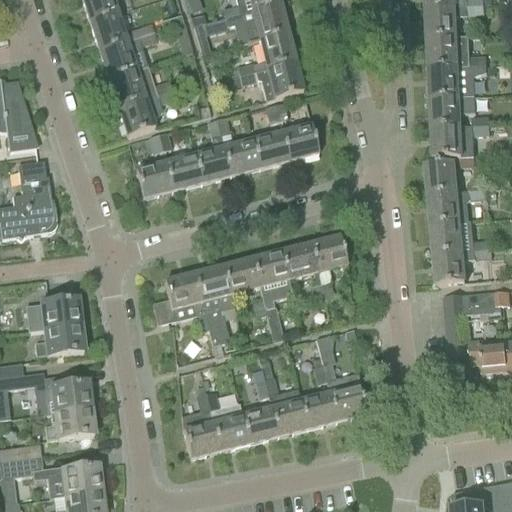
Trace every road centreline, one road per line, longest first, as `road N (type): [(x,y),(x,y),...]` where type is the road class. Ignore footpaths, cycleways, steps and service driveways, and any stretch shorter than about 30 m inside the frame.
road 1 (residential): [(106,263),(384,197)]
road 2 (residential): [(145,509),(409,455)]
road 3 (residential): [(409,455),(384,197)]
road 4 (residential): [(145,509),(106,263)]
road 5 (residential): [(106,263),(37,58)]
road 6 (residential): [(373,143),(395,117),(403,77),(400,0)]
road 7 (residential): [(373,143),(336,0)]
